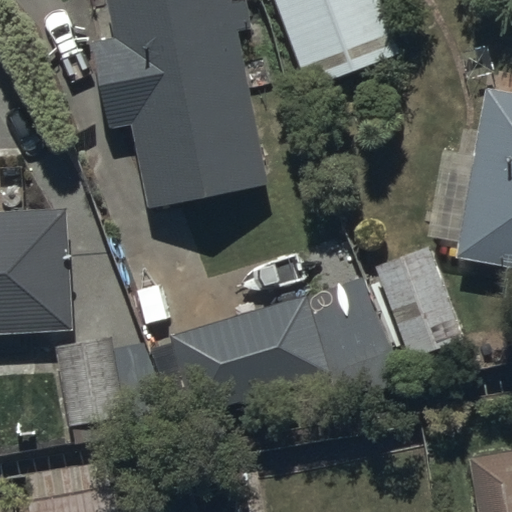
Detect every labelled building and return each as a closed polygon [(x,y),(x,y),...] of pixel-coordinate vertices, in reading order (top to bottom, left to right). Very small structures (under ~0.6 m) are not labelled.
[(120,47),(94,52),(112,137),(132,133),(151,224),(274,199),(242,43),(257,40),(250,8),(236,11),(234,0),(134,0),(112,5),(120,47)] [(383,0),(272,0),(307,98),(406,63),(383,0)] [(511,277),(511,100),(488,96),(458,269),(511,277)] [(0,346),(78,344),(75,220),(0,221),(0,346)] [(436,251),(377,271),(410,368),(469,349),(436,251)] [(337,390),(307,299),(174,344),(204,434),(337,390)] [(112,340),(55,351),(76,457),(133,446),(112,340)] [(511,511),(511,455),(470,462),(477,511),(511,511)] [(119,511),(113,468),(25,480),(28,511),(119,511)]
